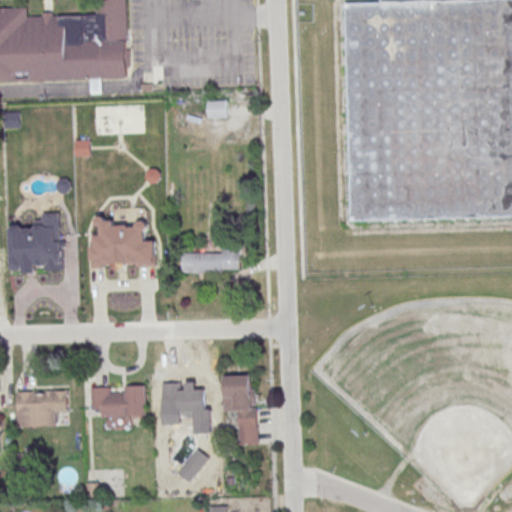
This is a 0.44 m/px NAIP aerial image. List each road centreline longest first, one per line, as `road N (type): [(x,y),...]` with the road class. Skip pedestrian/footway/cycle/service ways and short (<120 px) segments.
road 1 (residential): [(291,511),(276,0)]
road 2 (residential): [(286,327),(0,335)]
